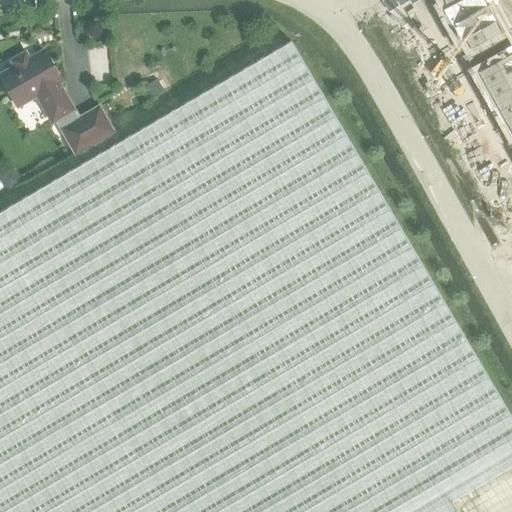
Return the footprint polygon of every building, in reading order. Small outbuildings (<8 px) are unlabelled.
[(484,0),(443,0),(447,7),(443,9),(452,25),(487,6),(484,0)] [(487,6),(452,25),(461,41),(465,39),(470,49),(502,31),(487,6)] [(0,511),(460,511),(455,503),(511,470),(511,416),(292,42),(0,212),(0,511)] [(16,67),(1,75),(4,81),(2,83),(8,93),(10,92),(18,106),(19,105),(15,97),(27,90),(32,98),(37,95),(49,115),(53,113),(61,127),(76,152),(113,131),(99,107),(79,119),(78,117),(58,83),(62,81),(44,51),(37,55),(39,60),(32,64),(26,53),(12,61),(16,67)] [(511,53),(478,72),(487,88),(511,74),(511,53)] [(511,74),(487,88),(496,104),(511,95),(511,74)] [(511,95),(496,104),(504,120),(511,115),(511,95)]
